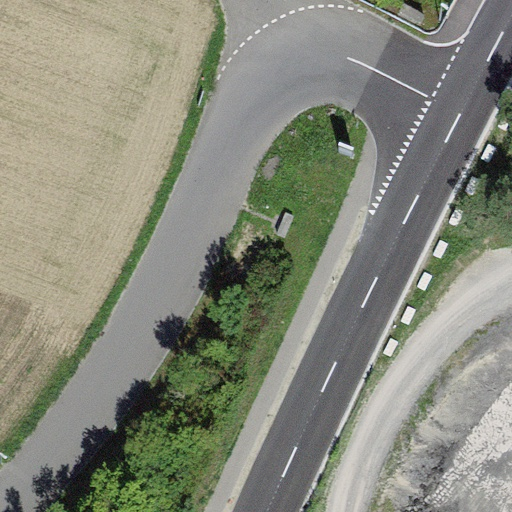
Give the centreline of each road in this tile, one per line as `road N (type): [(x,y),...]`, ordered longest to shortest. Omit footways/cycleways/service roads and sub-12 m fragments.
road 1 (residential): [(464,113),(359,61),(329,55),(291,63),(225,146),(132,360),(5,511)]
road 2 (tertiary): [(272,511),(382,266),(464,113)]
road 3 (track): [(353,511),(415,367),(511,295)]
